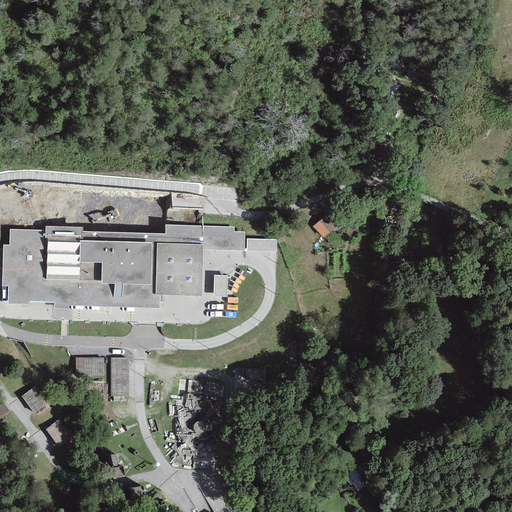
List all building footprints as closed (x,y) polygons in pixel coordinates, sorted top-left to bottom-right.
[(420,70),(409,66),(405,77),(416,81),(420,70)] [(391,145),(377,142),(372,158),(387,162),(391,145)] [(323,238),(336,226),(326,215),(312,227),(323,238)] [(243,251),(244,233),(233,232),(233,228),(163,225),(163,233),(82,232),(82,227),(42,226),(42,231),(8,230),(8,245),(2,245),(1,286),(8,286),(7,304),(29,304),(30,302),(53,302),(53,309),(69,310),(69,306),(159,307),(159,295),(201,298),(202,249),(243,251)] [(276,240),(247,239),(247,252),(276,253),(276,240)] [(227,275),(214,275),(214,297),(227,297),(227,275)] [(103,358),(75,358),(76,377),(104,376),(103,358)] [(127,358),(110,358),(111,396),(129,396),(127,358)] [(263,371),(241,370),(240,384),(263,384),(263,371)] [(35,386),(21,396),(33,413),(47,402),(35,386)] [(0,417),(9,412),(0,399),(0,417)] [(60,419),(45,430),(57,446),(72,435),(60,419)] [(364,485),(353,468),(346,473),(357,490),(364,485)]
